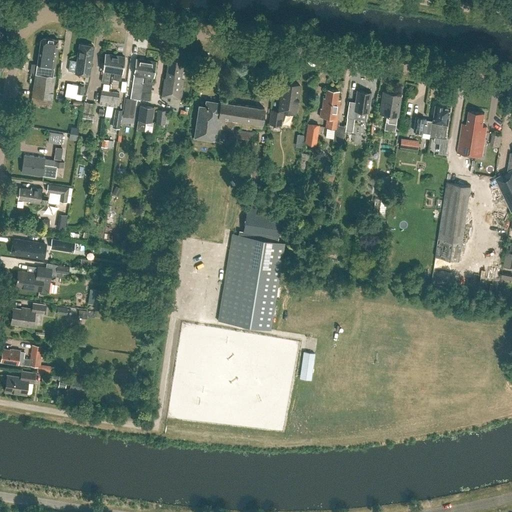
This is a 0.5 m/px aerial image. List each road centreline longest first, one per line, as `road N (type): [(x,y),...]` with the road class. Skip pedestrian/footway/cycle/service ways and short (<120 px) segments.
road 1 (residential): [(511,82),(22,9)]
road 2 (residential): [(0,402),(152,425)]
road 3 (residential): [(0,159),(22,9)]
